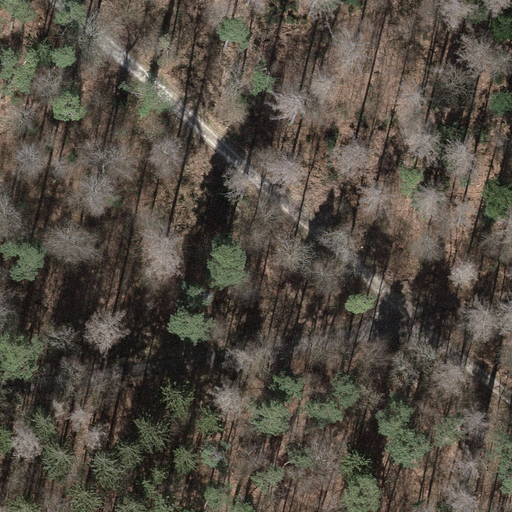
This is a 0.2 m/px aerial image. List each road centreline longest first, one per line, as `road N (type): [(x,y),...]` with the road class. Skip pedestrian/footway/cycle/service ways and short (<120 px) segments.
road 1 (track): [(511,392),(419,324),(57,0)]
road 2 (track): [(0,392),(328,342),(511,303)]
